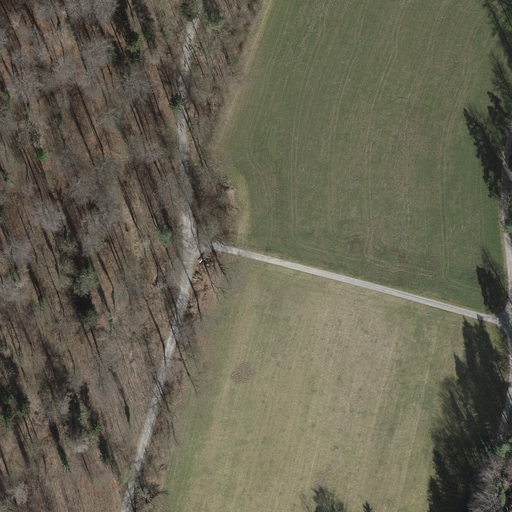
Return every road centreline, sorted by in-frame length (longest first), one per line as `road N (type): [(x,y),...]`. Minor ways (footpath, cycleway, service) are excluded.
road 1 (track): [(198,0),(181,82),(184,295),(125,511)]
road 2 (track): [(510,323),(189,241)]
road 3 (track): [(260,0),(187,206)]
road 4 (track): [(511,284),(502,174),(511,139)]
